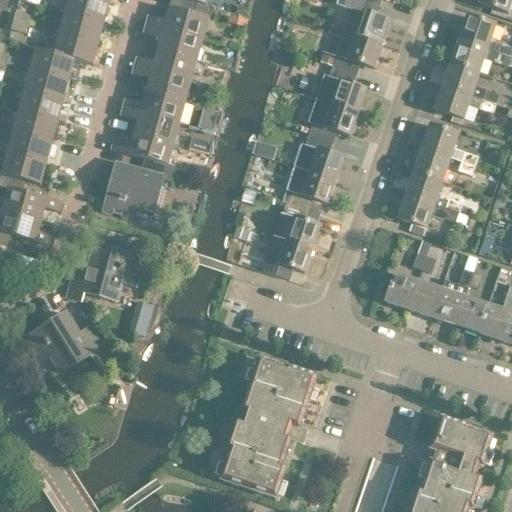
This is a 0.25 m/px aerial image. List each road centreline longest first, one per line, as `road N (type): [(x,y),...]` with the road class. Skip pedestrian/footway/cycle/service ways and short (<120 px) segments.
road 1 (residential): [(324,325),(436,0)]
road 2 (residential): [(53,278),(133,0)]
road 3 (residential): [(397,349),(345,511)]
road 4 (tertiary): [(80,511),(0,386)]
road 5 (residential): [(511,388),(397,349)]
